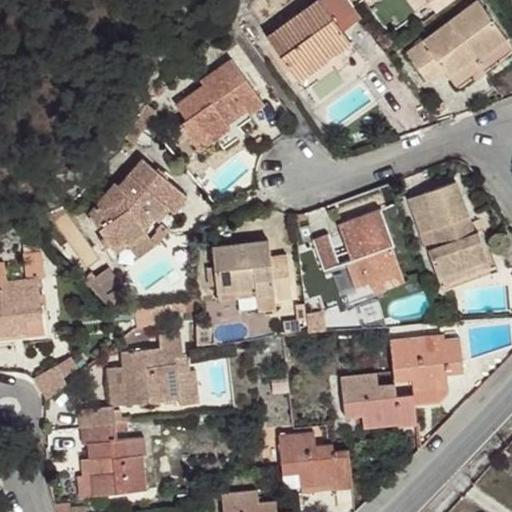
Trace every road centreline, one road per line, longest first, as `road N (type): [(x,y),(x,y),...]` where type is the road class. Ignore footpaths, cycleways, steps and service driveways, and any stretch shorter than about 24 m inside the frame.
road 1 (residential): [(511,188),(464,142),(342,173),(301,170)]
road 2 (residential): [(399,511),(511,398)]
